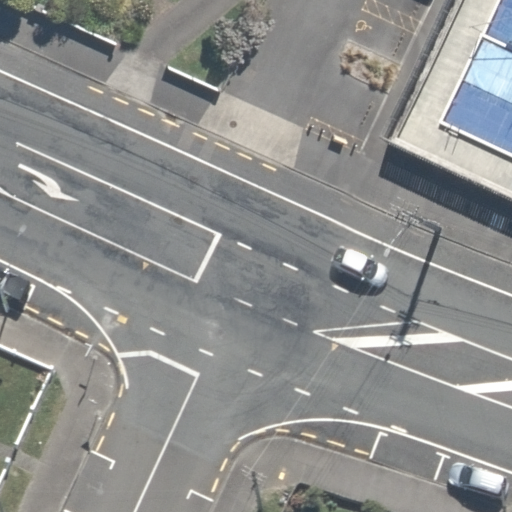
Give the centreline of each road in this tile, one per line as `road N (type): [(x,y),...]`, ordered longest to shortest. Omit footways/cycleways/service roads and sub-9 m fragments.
road 1 (tertiary): [(240,287),(511,391)]
road 2 (tertiary): [(0,176),(240,287)]
road 3 (residential): [(240,287),(137,511)]
